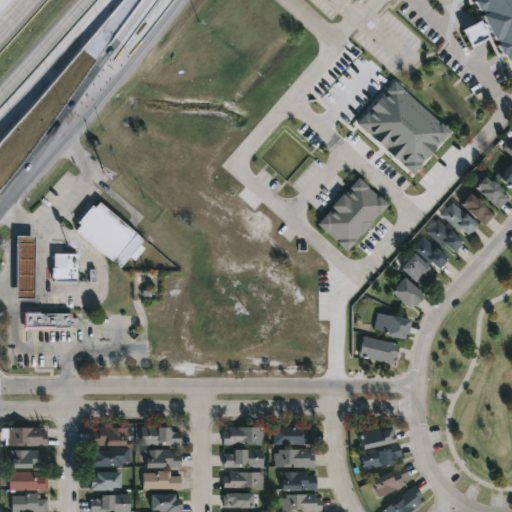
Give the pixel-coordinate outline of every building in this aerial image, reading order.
[(480,19),(470,0),(511,0),(511,64),(505,68),(489,37),(469,47),(460,29),(480,19)] [(355,127),(414,175),(450,130),(392,82),(355,127)] [(511,141),(510,139),(502,148),(511,157),(511,141)] [(511,163),(511,187),(499,177),(511,163)] [(508,197),(496,209),(473,185),(485,174),(508,197)] [(346,252),(388,206),(358,178),(316,224),(346,252)] [(493,214),(483,225),(458,199),(468,189),(493,214)] [(74,231),(97,202),(144,240),(122,269),(74,231)] [(478,225),(467,237),(441,214),(451,202),(478,225)] [(453,252),(426,231),(436,219),(463,240),(453,252)] [(414,245),(423,235),(448,259),(438,269),(414,245)] [(34,298),(16,298),(16,237),(34,237),(34,298)] [(422,285),(401,268),(413,253),(435,271),(422,285)] [(77,255),(77,282),(53,282),(53,255),(77,255)] [(392,291),(404,276),(425,295),(412,309),(392,291)] [(405,338),(373,329),(378,312),(410,321),(405,338)] [(23,331),(23,314),(72,314),(72,331),(23,331)] [(399,345),(394,365),(358,357),(363,336),(399,345)] [(179,445),(140,445),(140,426),(179,426),(179,445)] [(261,426),(261,445),(222,445),(222,426),(261,426)] [(272,444),(272,426),(312,426),(312,444),(272,444)] [(46,427),(46,446),(6,446),(6,427),(46,427)] [(126,445),(89,445),(89,427),(126,427),(126,445)] [(361,447),(359,432),(393,429),(395,444),(361,447)] [(361,451),(399,446),(401,462),(363,467),(361,451)] [(90,466),(90,448),(128,448),(128,466),(90,466)] [(179,449),(179,467),(143,467),(143,449),(179,449)] [(262,467),(223,467),(223,449),(262,449),(262,467)] [(277,449),(313,449),(313,466),(277,467),(277,449)] [(43,467),(9,467),(9,450),(43,450),(43,467)] [(377,497),(369,481),(404,465),(411,481),(377,497)] [(89,489),(89,471),(121,471),(121,489),(89,489)] [(261,489),(223,488),(223,471),(262,471),(261,489)] [(278,489),(278,471),(315,471),(315,489),(278,489)] [(8,472),(46,472),(46,490),(8,490),(8,472)] [(180,489),(142,489),(142,472),(170,472),(170,475),(180,475),(180,489)] [(383,511),(413,486),(424,499),(408,511),(383,511)] [(253,492),(253,507),(223,507),(223,492),(253,492)] [(179,509),(149,509),(149,494),(179,494),(179,509)] [(280,511),(280,494),(320,494),(320,511),(280,511)] [(10,511),(10,495),(46,495),(46,511),(10,511)] [(89,511),(89,495),(129,495),(129,511),(89,511)]
